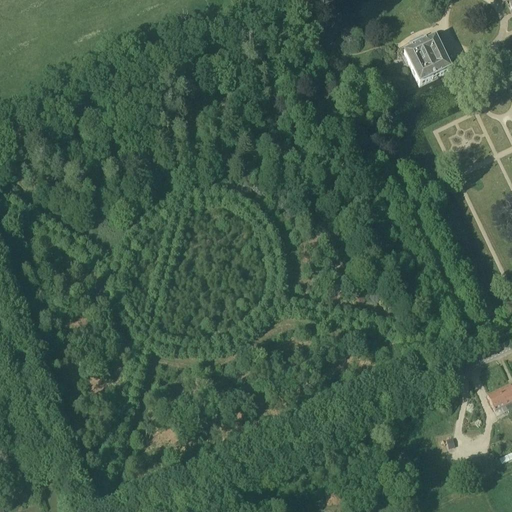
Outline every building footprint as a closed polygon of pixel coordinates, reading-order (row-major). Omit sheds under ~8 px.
[(404,56),(419,88),(450,73),(435,40),(425,45),(422,40),(410,45),(413,51),(404,56)] [(499,394),(508,413),(511,411),(511,408),(511,406),(511,405),(511,394),(509,389),(499,394)] [(508,413),(499,394),(486,400),(493,414),(501,411),(503,415),(508,413)] [(511,454),(502,459),(506,468),(511,464),(511,454)] [(467,482),(483,478),(479,461),(463,465),(467,482)] [(484,464),(486,472),(492,470),(490,462),(484,464)] [(389,511),(390,511),(386,502),(380,505),(382,511),(389,511)]
